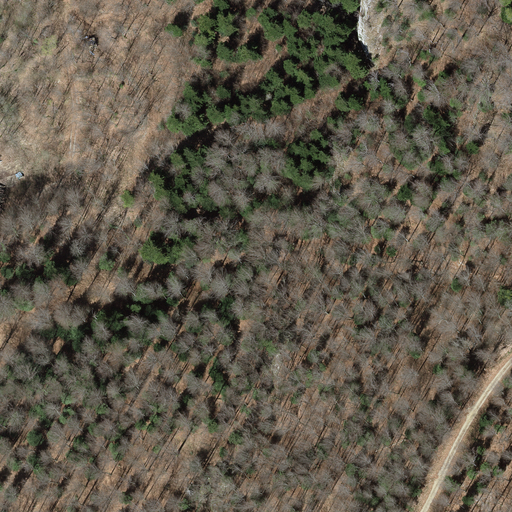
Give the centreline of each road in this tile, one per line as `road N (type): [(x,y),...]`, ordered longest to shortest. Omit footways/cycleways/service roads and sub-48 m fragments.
road 1 (track): [(59,0),(75,97),(72,144),(62,161),(0,168)]
road 2 (track): [(421,511),(469,416),(511,356)]
